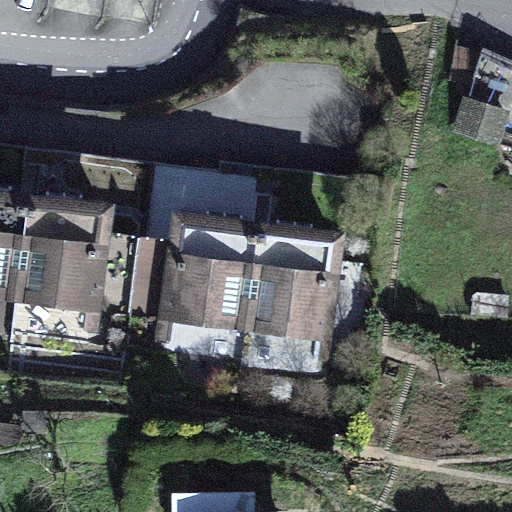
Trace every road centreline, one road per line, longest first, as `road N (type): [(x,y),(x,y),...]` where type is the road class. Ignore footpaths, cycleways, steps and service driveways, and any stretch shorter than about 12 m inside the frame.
road 1 (residential): [(0,118),(169,134),(308,117)]
road 2 (residential): [(203,0),(179,49),(141,69),(78,72),(0,61)]
